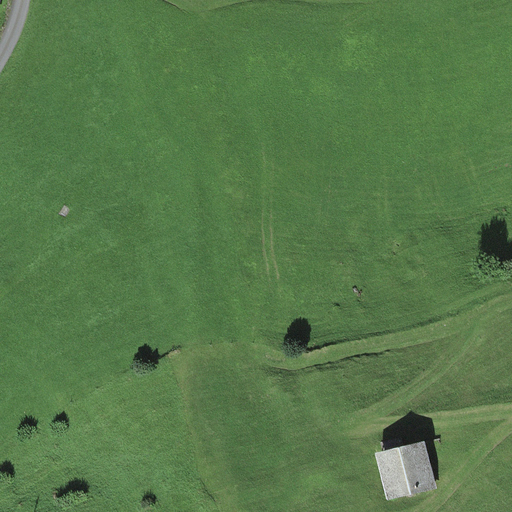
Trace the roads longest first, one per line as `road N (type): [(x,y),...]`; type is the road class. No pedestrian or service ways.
road 1 (track): [(511,411),(360,426),(357,420),(432,377),(479,316),(511,300)]
road 2 (track): [(479,316),(307,363),(261,355)]
road 3 (track): [(511,422),(416,511)]
